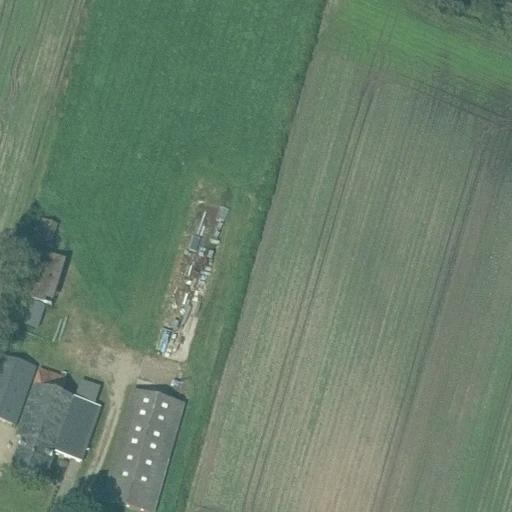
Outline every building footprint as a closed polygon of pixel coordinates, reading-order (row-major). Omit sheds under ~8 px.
[(37,246),(51,250),(58,226),(43,222),(38,220),(31,244),(37,246)] [(39,331),(46,306),(26,300),(19,324),(39,331)] [(0,420),(16,426),(33,379),(37,369),(1,356),(0,359),(0,420)] [(22,439),(12,470),(46,482),(55,454),(81,463),(101,408),(95,406),(76,399),(61,394),(68,372),(44,363),(41,371),(40,370),(34,385),(23,418),(16,437),(22,439)] [(142,511),(153,511),(158,496),(184,404),(134,390),(103,501),(142,511)]
